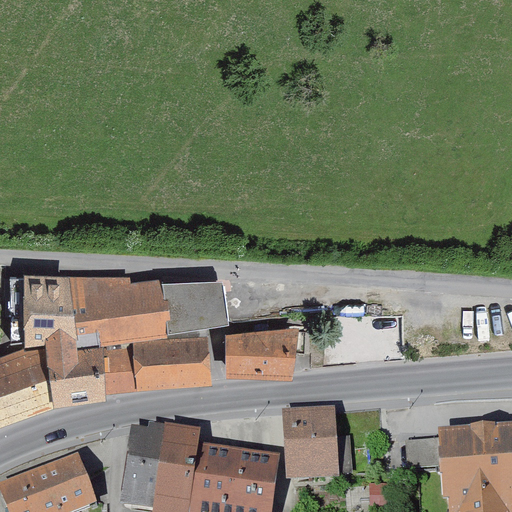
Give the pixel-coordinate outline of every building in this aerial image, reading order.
[(57,397),(102,392),(99,342),(133,336),(168,330),(170,329),(196,325),(226,322),(223,292),(166,302),(163,282),(130,288),(128,280),(85,281),(11,278),(12,341),(48,338),(49,348),(56,395),(57,397)] [(168,330),(133,336),(136,387),(137,387),(137,384),(200,381),(196,325),(170,329),(168,330)] [(228,337),(229,371),(287,372),(290,352),(303,353),(304,332),(301,330),(298,331),(297,326),(291,326),(291,331),(228,337)] [(102,392),(136,387),(133,336),(99,342),(102,392)] [(56,395),(49,348),(26,353),(25,351),(0,359),(0,414),(44,399),(56,395)] [(334,441),(331,415),(291,417),(295,479),(349,474),(346,440),(334,441)] [(163,462),(167,432),(154,430),(153,437),(133,434),(130,456),(131,456),(163,462)] [(511,511),(511,431),(406,440),(408,470),(443,468),(446,498),(451,498),(451,511),(511,511)] [(197,452),(199,437),(167,432),(163,462),(156,507),(154,511),(201,511),(209,453),(197,452)] [(242,457),(209,453),(201,511),(269,511),(275,462),(249,458),(250,453),(243,452),(242,457)] [(124,502),(156,507),(163,462),(131,456),(124,502)] [(2,491),(9,511),(74,511),(91,506),(75,464),(2,491)]
